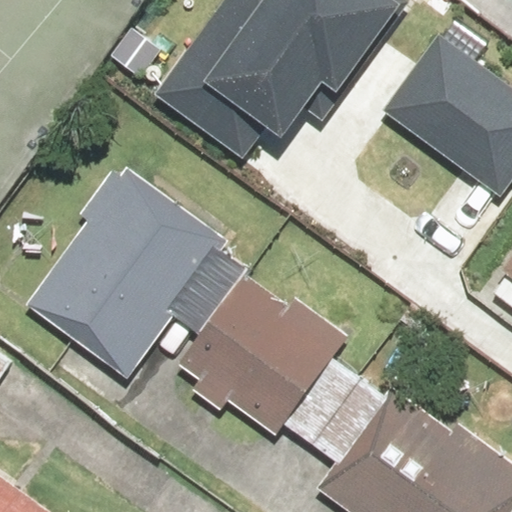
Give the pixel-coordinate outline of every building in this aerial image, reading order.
[(273,147),(312,89),(332,102),(399,3),(395,0),(218,0),(152,99),(242,159),(257,137),(273,147)] [(511,90),(437,35),(380,111),(496,198),(511,176),(511,90)] [(219,416),(227,405),(274,437),(346,331),(296,298),(287,312),(231,274),(240,262),(212,243),(220,232),(121,165),(22,310),(125,380),(165,322),(180,332),(162,359),(194,381),(186,393),(219,416)] [(511,255),(496,276),(511,288),(511,255)] [(0,378),(8,366),(0,360),(0,378)] [(379,391),(331,360),(285,432),(333,463),(379,391)] [(439,444),(380,402),(316,491),(346,511),(511,511),(511,490),(498,480),(510,463),(454,423),(439,444)] [(41,511),(0,480),(0,511),(41,511)]
